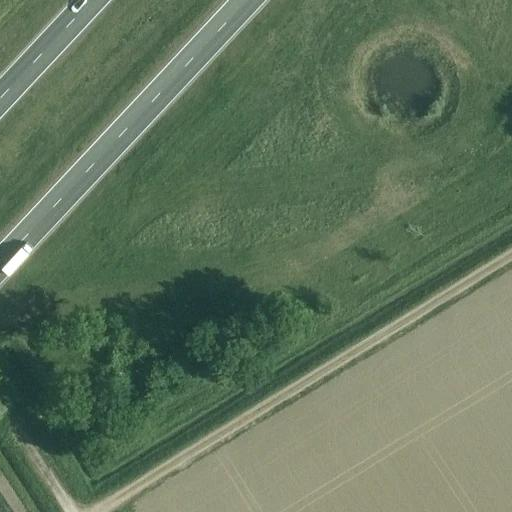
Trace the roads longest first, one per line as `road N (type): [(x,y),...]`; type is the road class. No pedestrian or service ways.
road 1 (track): [(89,511),(511,248)]
road 2 (trunk): [(0,257),(240,0)]
road 3 (trunk): [(89,0),(0,95)]
